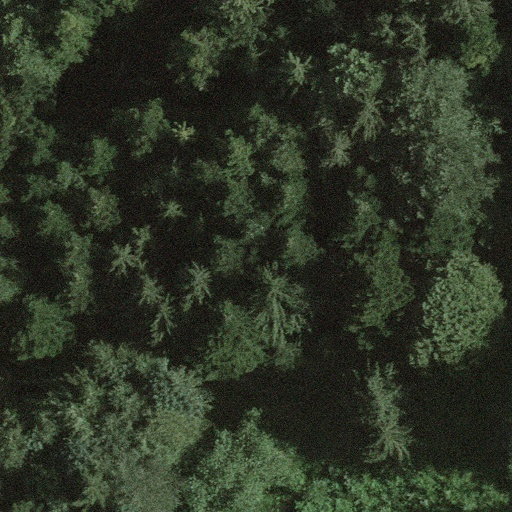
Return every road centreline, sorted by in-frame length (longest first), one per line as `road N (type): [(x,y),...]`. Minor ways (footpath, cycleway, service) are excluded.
road 1 (track): [(362,395),(190,355),(46,308),(0,284)]
road 2 (track): [(511,211),(362,395)]
road 3 (track): [(362,395),(245,511)]
